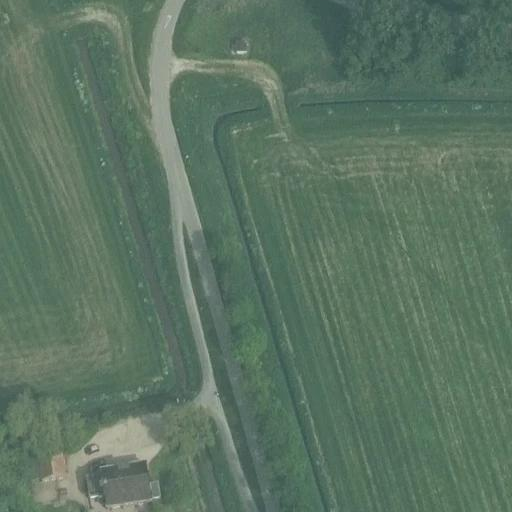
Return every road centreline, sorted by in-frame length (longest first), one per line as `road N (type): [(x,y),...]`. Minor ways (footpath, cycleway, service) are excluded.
road 1 (unclassified): [(273,511),(160,110),(160,51),(177,0)]
road 2 (secondary): [(511,38),(359,0)]
